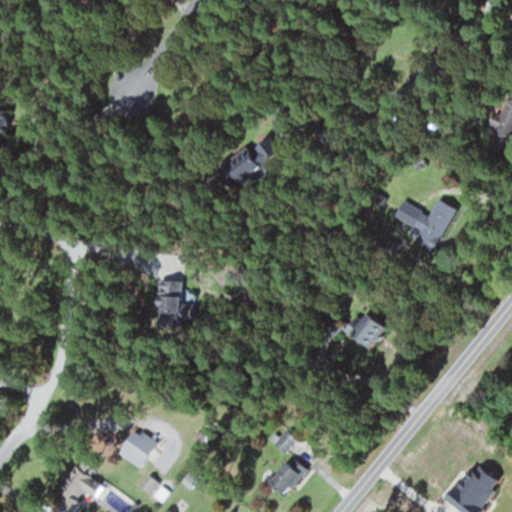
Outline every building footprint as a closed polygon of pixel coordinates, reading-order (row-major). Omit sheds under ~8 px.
[(491,114),(491,141),(511,141),(511,101),(503,101),(503,114),(491,114)] [(257,169),(243,147),(211,167),(225,189),(257,169)] [(420,229),(412,242),(430,252),(455,209),(436,197),(425,216),(418,212),(411,224),(420,229)] [(175,295),(153,295),(153,325),(175,325),(175,295)] [(364,347),(380,325),(359,309),(347,327),(331,315),(322,327),(333,336),(339,328),(364,347)] [(123,451),(148,469),(164,446),(139,428),(123,451)] [(306,470),(290,455),(265,481),(280,496),(306,470)] [(97,471),(101,467),(94,459),(67,484),(83,500),(94,489),(100,496),(111,486),(97,471)]
